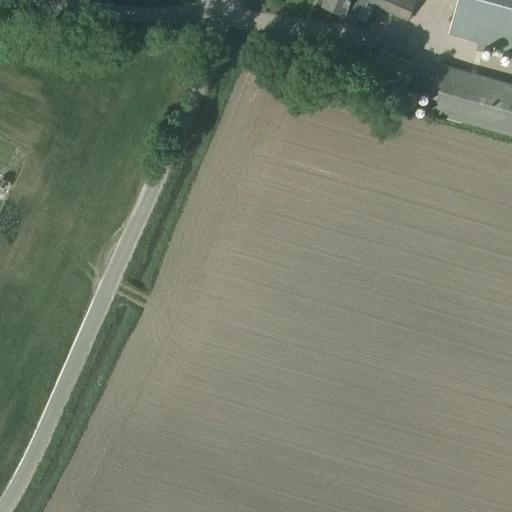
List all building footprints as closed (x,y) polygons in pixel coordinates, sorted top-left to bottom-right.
[(324,0),(322,6),(340,14),(339,16),(352,22),(361,2),(405,21),(413,3),(406,0),(324,0)] [(511,0),(459,0),(452,28),(490,39),(490,38),(511,44),(511,0)] [(328,45),(317,72),(336,79),(347,53),(328,45)] [(378,51),(364,84),(398,100),(413,67),(378,51)] [(511,86),(441,66),(427,112),(511,136),(511,86)]
